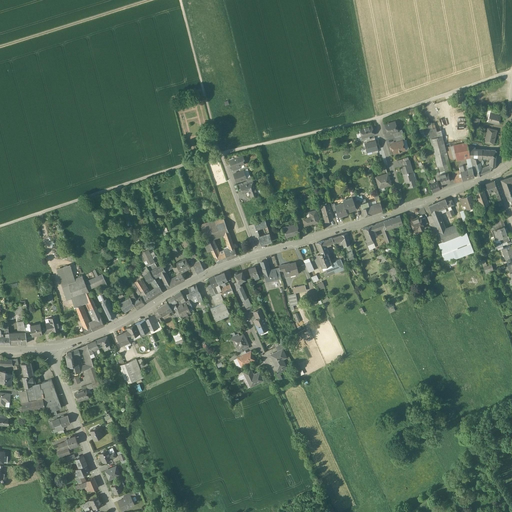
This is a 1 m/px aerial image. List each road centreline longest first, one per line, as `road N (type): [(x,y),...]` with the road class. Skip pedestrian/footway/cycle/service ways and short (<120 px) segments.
road 1 (tertiary): [(52,348),(225,268)]
road 2 (residential): [(114,511),(52,348)]
road 3 (track): [(152,0),(0,46)]
road 4 (track): [(179,0),(219,153)]
road 5 (tertiary): [(256,256),(404,209)]
road 6 (track): [(332,511),(273,376)]
road 7 (track): [(352,0),(375,118)]
